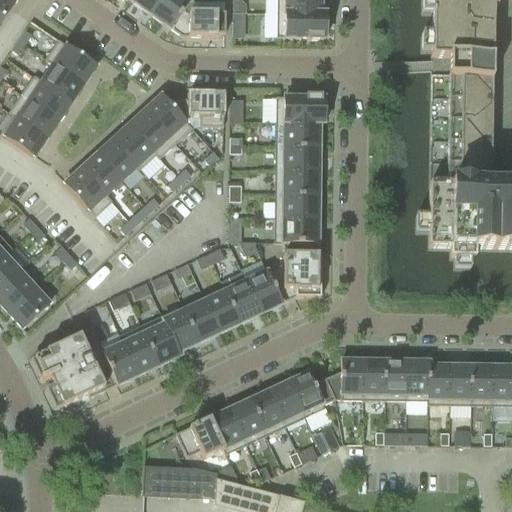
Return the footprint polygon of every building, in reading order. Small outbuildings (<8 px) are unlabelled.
[(0,0),(0,25),(12,8),(0,0)] [(135,0),(131,6),(150,19),(163,0),(135,0)] [(181,0),(163,0),(150,19),(168,32),(182,13),(183,14),(189,5),(181,0)] [(319,0),(275,0),(275,17),(319,18),(319,17),(319,0)] [(511,0),(429,0),(429,1),(419,1),(419,18),(429,18),(429,40),(419,39),(419,56),(429,56),(428,74),(427,220),(414,220),(414,237),(426,237),(426,253),(448,253),(448,263),(452,263),(451,273),(468,273),(468,263),(472,263),(472,254),(511,254),(511,0)] [(231,4),(231,17),(243,17),(244,17),(244,8),(240,4),(231,4)] [(187,17),(183,14),(182,13),(168,32),(180,41),(215,41),(215,38),(223,39),(223,17),(187,17)] [(231,39),(231,42),(243,42),(243,17),(231,17),(231,39)] [(319,18),(275,17),(275,42),(305,43),(305,45),(321,45),(321,43),(323,43),(323,17),(319,17),(319,18)] [(30,39),(23,34),(16,44),(23,49),(30,39)] [(23,49),(16,44),(10,54),(16,59),(23,49)] [(52,69),(81,89),(94,70),(56,44),(43,64),(51,69),(52,69)] [(51,69),(40,86),(39,86),(69,107),(81,89),(52,69),(51,69)] [(32,80),(19,99),(57,124),(69,107),(39,86),(40,86),(32,80)] [(176,103),(169,110),(182,124),(185,121),(198,121),(198,131),(221,131),(222,98),(186,97),(186,103),(176,103)] [(57,124),(19,99),(6,117),(10,120),(11,119),(45,142),(57,124)] [(160,99),(143,115),(173,148),(190,133),(182,124),(169,110),(160,99)] [(318,127),(318,128),(322,128),(322,102),(320,102),(320,100),(304,99),(304,102),(274,102),(274,127),(318,127)] [(173,148),(143,115),(127,129),(157,163),(173,148)] [(228,115),(228,126),(241,126),(241,115),(228,115)] [(11,119),(10,120),(0,135),(0,139),(32,161),(45,142),(11,119)] [(274,127),(273,151),(317,151),(318,128),(318,127),(274,127)] [(127,129),(111,144),(135,170),(146,182),(162,168),(157,163),(127,129)] [(240,142),(227,142),(227,150),(240,150),(240,142)] [(135,170),(111,144),(95,158),(119,185),(134,171),(135,170)] [(240,150),(227,150),(227,153),(227,158),(240,158),(240,150)] [(273,151),(273,175),(317,175),(317,151),(273,151)] [(208,170),(217,162),(211,156),(202,164),(208,170)] [(119,185),(95,158),(79,173),(103,200),(104,199),(119,185)] [(103,200),(79,173),(62,188),(93,222),(110,206),(104,199),(103,200)] [(180,187),(189,179),(183,173),(174,182),(180,187)] [(317,175),(273,175),(273,199),(317,199),(317,175)] [(180,187),(174,182),(166,190),(171,196),(178,189),(180,187)] [(239,190),(227,190),(227,198),(239,198),(239,190)] [(239,198),(227,198),(227,206),(239,206),(239,198)] [(273,199),(272,223),(316,223),(317,199),(273,199)] [(148,217),(157,208),(151,202),(143,211),(148,217)] [(148,217),(143,211),(134,219),(139,225),(148,217)] [(35,231),(27,222),(21,227),(29,236),(35,231)] [(226,222),(226,230),(239,230),(240,222),(226,222)] [(272,223),(272,248),(282,248),(282,247),(302,247),(302,260),(316,260),(316,223),(272,223)] [(123,239),(132,231),(127,225),(118,233),(123,239)] [(43,240),(35,231),(29,236),(37,245),(43,240)] [(239,246),(237,246),(244,261),(255,255),(254,251),(254,246),(239,246)] [(282,267),(264,275),(280,308),(281,307),(293,302),(318,302),(318,285),(316,285),(316,260),(302,260),(302,247),(282,247),(282,248),(282,267)] [(59,250),(53,256),(61,265),(67,259),(59,250)] [(206,259),(210,268),(221,263),(217,254),(206,259)] [(67,259),(61,265),(69,273),(75,268),(67,259)] [(210,268),(206,259),(195,264),(199,273),(210,268)] [(0,291),(17,276),(3,260),(0,262),(0,291)] [(186,269),(171,275),(175,284),(190,277),(186,269)] [(280,308),(264,275),(244,285),(259,318),(280,308)] [(17,276),(0,291),(0,309),(6,316),(32,292),(17,276)] [(259,318),(244,285),(240,277),(219,287),(223,295),(238,327),(259,318)] [(169,288),(165,278),(150,285),(154,295),(169,288)] [(134,304),(148,298),(144,288),(129,295),(134,304)] [(47,308),(32,292),(6,316),(21,333),(47,308)] [(238,327),(223,295),(202,304),(218,337),(238,327)] [(113,302),(107,305),(112,315),(125,309),(128,308),(123,297),(113,302)] [(218,337),(202,304),(182,314),(197,347),(218,337)] [(197,347),(182,314),(162,323),(161,324),(176,356),(177,356),(197,347)] [(161,324),(162,323),(160,320),(138,330),(157,369),(179,359),(177,356),(176,356),(161,324)] [(100,328),(90,332),(96,345),(106,341),(100,328)] [(157,369),(138,330),(117,340),(121,347),(121,346),(136,379),(157,369)] [(117,388),(101,356),(96,345),(90,332),(90,331),(61,344),(62,347),(32,361),(41,381),(38,382),(40,386),(48,383),(51,390),(46,392),(56,413),(86,399),(88,402),(117,388)] [(121,347),(101,356),(117,388),(136,379),(121,346),(121,347)] [(339,376),(324,383),(333,404),(338,404),(361,405),(361,365),(339,364),(339,376)] [(383,365),(361,365),(361,405),(383,405),(383,365)] [(383,365),(383,405),(404,405),(405,365),(383,365)] [(405,365),(404,405),(425,405),(426,405),(426,369),(427,369),(427,365),(405,365)] [(426,405),(425,405),(425,409),(447,410),(448,370),(427,369),(426,369),(426,405)] [(448,370),(447,410),(469,410),(469,370),(448,370)] [(469,370),(469,410),(490,410),(491,370),(469,370)] [(491,370),(490,410),(511,410),(511,370),(511,371),(491,370)] [(312,388),(306,376),(286,386),(303,422),(323,413),(322,409),(333,404),(324,383),(312,388)] [(286,386),(266,395),(283,431),(303,422),(286,386)] [(283,431),(266,395),(247,404),(264,440),(283,431)] [(264,440),(247,404),(227,413),(244,449),(264,440)] [(227,413),(207,422),(222,453),(221,454),(223,459),(244,449),(227,413)] [(222,453),(207,422),(173,438),(184,462),(198,455),(201,463),(221,454),(222,453)] [(328,432),(311,440),(320,459),(337,450),(328,432)] [(452,434),(452,450),(468,450),(468,435),(452,434)] [(382,449),(382,437),(373,437),(374,449),(382,449)] [(391,437),(391,449),(404,449),(404,437),(391,437)] [(412,437),(412,449),(425,449),(426,437),(412,437)] [(438,449),(446,450),(446,437),(438,437),(438,449)] [(504,441),(503,450),(511,450),(511,441),(504,441)] [(310,449),(294,456),(299,467),(300,468),(315,461),(310,449)] [(287,460),(292,471),(299,467),(294,456),(287,460)] [(263,471),(256,474),(261,486),(269,483),(263,471)] [(247,476),(252,488),(260,484),(255,473),(247,476)] [(215,483),(212,503),(212,509),(221,511),(300,511),(302,506),(215,483)]
